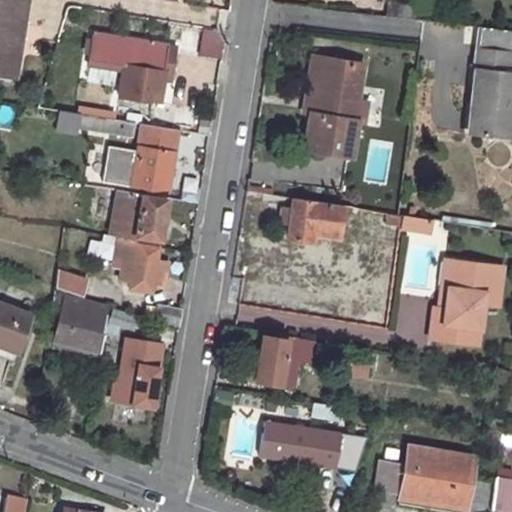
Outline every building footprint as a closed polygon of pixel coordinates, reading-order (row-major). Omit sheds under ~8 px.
[(0,0),(0,74),(14,77),(26,0),(0,0)] [(387,0),(385,15),(413,18),(415,5),(387,0)] [(474,104),(470,134),(509,138),(511,113),(511,29),(479,26),(470,103),(474,104)] [(92,33),(88,60),(124,65),(119,96),(160,103),(164,78),(169,45),(92,33)] [(164,78),(171,79),(176,46),(169,45),(164,78)] [(312,56),(302,111),(309,113),(312,113),(322,57),(312,56)] [(309,113),(303,149),(350,157),(355,121),(353,121),(356,99),(363,65),(322,57),(312,113),(309,113)] [(356,99),(353,121),(355,121),(364,123),(367,101),(356,99)] [(56,132),(77,133),(77,110),(57,110),(56,132)] [(84,114),(82,128),(93,129),(95,115),(84,114)] [(95,115),(93,129),(120,134),(123,120),(95,115)] [(123,120),(120,134),(132,136),(135,122),(123,120)] [(141,123),(130,186),(167,193),(179,129),(141,123)] [(367,140),(364,183),(387,185),(390,141),(367,140)] [(167,196),(116,187),(109,230),(136,236),(159,240),(167,196)] [(293,197),(288,238),(309,242),(310,232),(337,238),(343,205),(293,197)] [(401,214),(385,212),(384,221),(400,224),(401,214)] [(400,224),(399,228),(429,232),(431,219),(401,214),(400,224)] [(118,237),(135,240),(136,236),(109,230),(108,235),(118,237)] [(163,285),(167,262),(155,261),(157,248),(138,244),(138,241),(135,240),(118,237),(113,260),(127,262),(127,266),(122,266),(119,278),(130,280),(128,287),(149,291),(151,283),(163,285)] [(458,261),(445,259),(439,308),(445,309),(448,287),(455,288),(458,261)] [(496,266),(458,261),(455,288),(448,287),(445,309),(439,308),(434,307),(430,339),(478,345),(483,303),(485,292),(492,293),(496,266)] [(503,267),(496,266),(492,293),(485,292),(483,303),(498,305),(503,267)] [(80,296),(86,280),(57,270),(54,287),(66,291),(80,296)] [(61,311),(52,340),(72,345),(74,338),(81,340),(84,330),(91,331),(98,304),(65,296),(66,291),(54,287),(50,308),(61,311)] [(362,307),(383,309),(384,297),(363,295),(362,307)] [(424,339),(428,298),(399,296),(396,337),(424,339)] [(0,302),(0,344),(17,351),(30,314),(0,302)] [(157,303),(154,318),(178,323),(181,308),(157,303)] [(112,309),(108,321),(133,329),(137,317),(112,309)] [(261,336),(255,381),(278,385),(283,358),(299,361),(303,339),(280,335),(279,340),(261,336)] [(125,339),(119,379),(116,400),(133,403),(139,365),(157,368),(161,344),(125,339)] [(93,340),(92,351),(99,352),(101,342),(93,340)] [(139,365),(133,403),(150,406),(157,368),(139,365)] [(114,378),(109,399),(116,400),(119,379),(114,378)] [(311,403),(309,414),(339,419),(341,407),(311,403)] [(263,421),(258,456),(335,468),(339,433),(263,421)] [(484,428),(483,443),(499,446),(502,431),(484,428)] [(399,493),(399,497),(464,508),(473,458),(408,446),(404,466),(380,461),(374,488),(399,493)] [(511,511),(511,498),(508,498),(511,480),(495,477),(491,508),(507,511),(511,511)]
